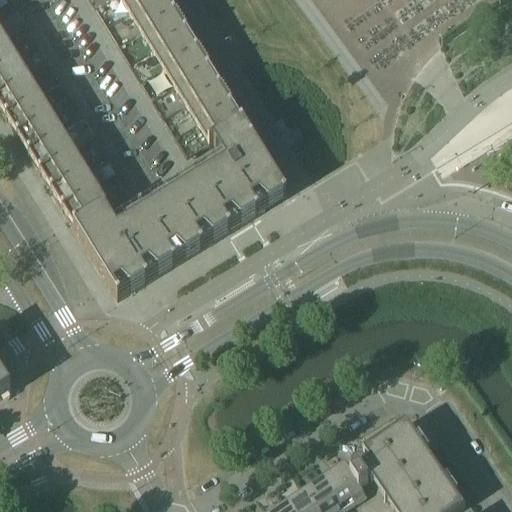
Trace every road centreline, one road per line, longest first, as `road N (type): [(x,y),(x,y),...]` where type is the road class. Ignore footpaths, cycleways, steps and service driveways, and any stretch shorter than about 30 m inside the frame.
road 1 (tertiary): [(511,244),(489,231),(425,221),(368,229),(127,368)]
road 2 (tertiary): [(142,396),(366,259),(456,253),(511,277)]
road 3 (residential): [(199,511),(399,397)]
road 4 (residential): [(299,189),(183,0)]
road 5 (tertiary): [(89,359),(0,211)]
road 6 (residential): [(497,511),(435,417),(399,397)]
